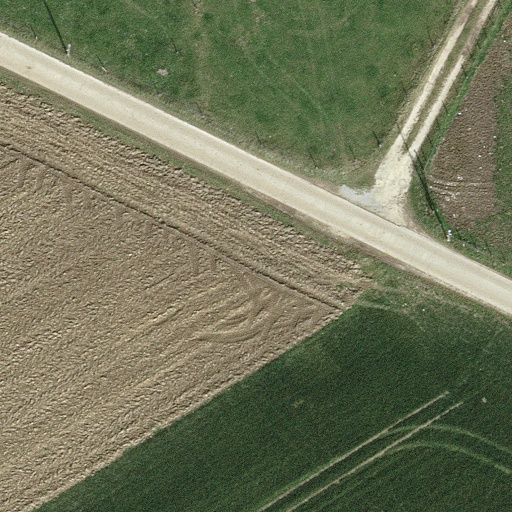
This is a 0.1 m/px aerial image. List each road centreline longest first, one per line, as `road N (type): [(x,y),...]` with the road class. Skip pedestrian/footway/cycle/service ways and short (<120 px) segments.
road 1 (unclassified): [(511,303),(0,53)]
road 2 (track): [(363,230),(484,0)]
